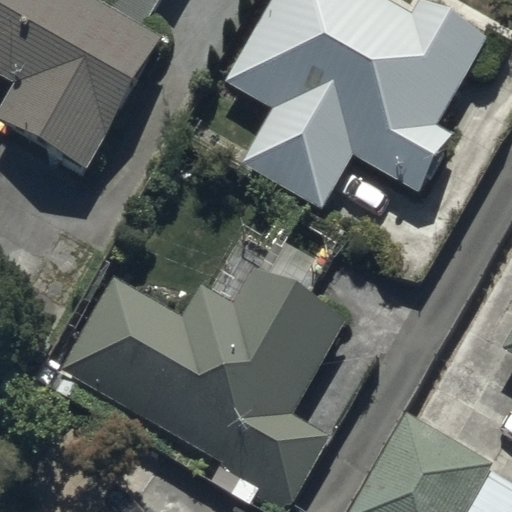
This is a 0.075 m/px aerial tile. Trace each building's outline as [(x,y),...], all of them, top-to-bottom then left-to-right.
[(157,22),(119,0),(110,0),(104,13),(78,0),(0,0),(0,130),(93,181),(164,49),(147,40),(157,22)] [(119,0),(157,22),(168,0),(174,0),(175,0),(119,0)] [(280,121),(248,175),(323,220),(356,164),(422,202),(457,143),(443,135),(493,51),(407,0),(278,0),(226,89),(280,121)] [(112,282),(58,377),(225,473),(216,487),(259,511),(289,511),(329,444),(294,423),(349,328),(307,303),(326,270),(249,227),(208,298),(200,293),(183,323),(112,282)] [(511,511),(511,488),(407,422),(349,511),(511,511)] [(205,511),(208,510),(165,466),(129,502),(122,496),(105,511),(205,511)]
